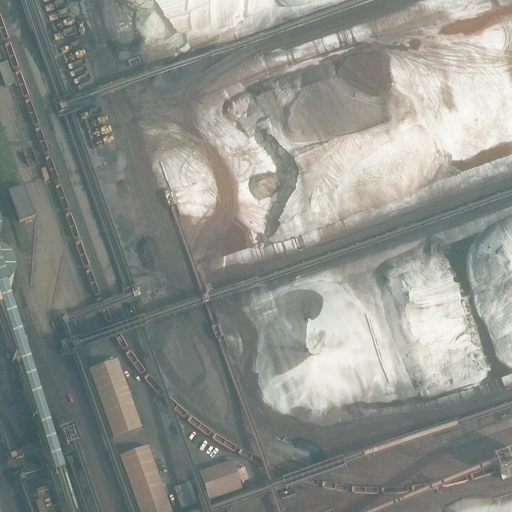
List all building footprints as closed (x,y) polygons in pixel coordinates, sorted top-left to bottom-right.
[(7,63),(0,65),(0,73),(5,88),(15,84),(7,63)] [(35,218),(23,187),(8,192),(19,223),(35,218)] [(0,301),(2,300),(6,296),(9,291),(11,284),(11,279),(9,274),(4,268),(0,265),(0,301)] [(18,345),(3,301),(0,301),(0,320),(10,348),(18,345)] [(141,429),(117,362),(88,373),(113,440),(141,429)] [(9,429),(0,432),(0,443),(13,439),(9,429)] [(55,476),(65,473),(53,441),(43,445),(55,476)] [(137,511),(171,511),(147,449),(120,459),(118,460),(137,511)] [(241,489),(232,462),(198,474),(208,501),(241,489)] [(190,484),(174,490),(176,494),(172,495),(177,507),(180,506),(181,508),(196,502),(190,484)] [(32,497),(37,511),(46,511),(40,494),(32,497)]
